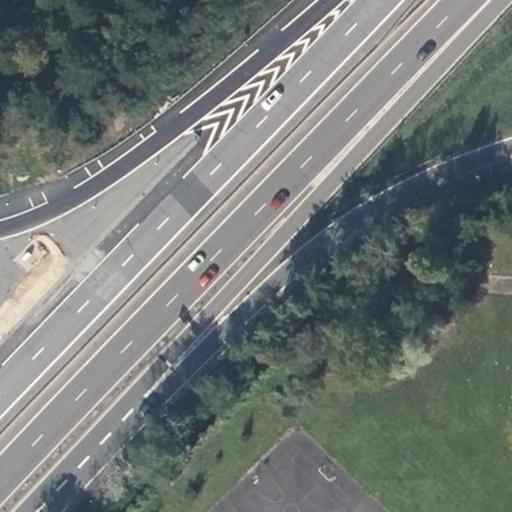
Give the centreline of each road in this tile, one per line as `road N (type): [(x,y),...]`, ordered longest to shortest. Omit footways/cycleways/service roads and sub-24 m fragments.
road 1 (trunk): [(0,481),(464,0)]
road 2 (trunk): [(119,424),(140,390),(503,0)]
road 3 (trunk): [(380,0),(0,392)]
road 4 (trunk): [(119,424),(332,236),(412,188),(511,147)]
road 5 (trunk): [(322,0),(130,164),(53,211),(0,228)]
road 6 (trunk): [(37,511),(119,424)]
